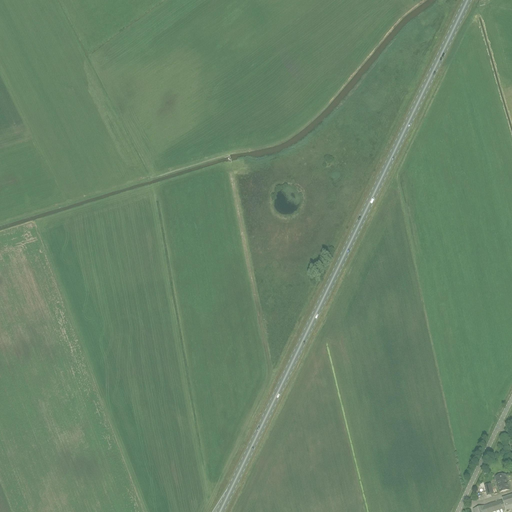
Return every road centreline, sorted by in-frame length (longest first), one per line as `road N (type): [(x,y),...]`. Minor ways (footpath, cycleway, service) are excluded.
road 1 (primary): [(220,511),(468,0)]
road 2 (unclassified): [(457,511),(511,397)]
